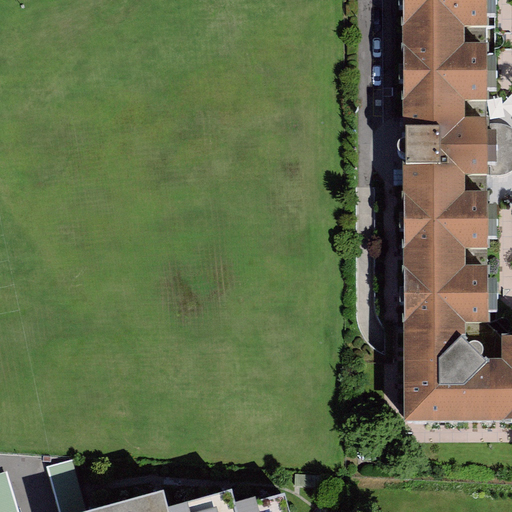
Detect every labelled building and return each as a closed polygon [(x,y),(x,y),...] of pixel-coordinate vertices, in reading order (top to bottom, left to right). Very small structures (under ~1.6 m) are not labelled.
[(402,0),(404,346),(405,421),(511,420),(511,334),(496,334),(496,176),(495,124),(494,0),(402,0)] [(502,125),(495,124),(496,176),(502,175),(508,172),(511,169),(511,130),(508,127),(502,125)] [(70,461),(46,468),(58,511),(80,511),(83,511),(70,461)] [(17,511),(6,473),(0,474),(0,511),(17,511)] [(83,511),(80,511),(287,511),(283,494),(256,502),(255,497),(234,502),(230,490),(166,507),(162,490),(83,511)]
